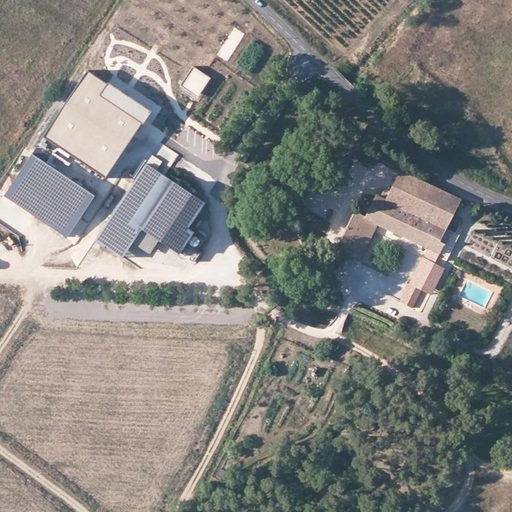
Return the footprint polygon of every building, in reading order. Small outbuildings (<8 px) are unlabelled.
[(210,79),(193,67),(181,85),(198,97),(210,79)] [(100,95),(108,83),(88,70),(44,136),(107,177),(142,123),(100,95)] [(100,95),(142,123),(151,111),(108,83),(100,95)] [(33,153),(45,161),(49,156),(37,148),(33,153)] [(73,229),(95,196),(32,154),(5,195),(15,203),(25,188),(46,201),(41,208),(73,229)] [(147,163),(116,209),(161,240),(180,253),(194,233),(188,229),(206,203),(147,163)] [(402,170),(388,198),(448,227),(461,199),(402,170)] [(25,188),(15,203),(67,237),(73,229),(41,208),(46,201),(25,188)] [(388,198),(378,193),(367,216),(356,211),(339,245),(364,257),(379,223),(429,246),(439,251),(442,253),(453,230),(448,227),(388,198)] [(161,240),(116,209),(106,224),(116,231),(106,246),(123,257),(133,243),(150,255),(161,240)] [(116,231),(106,224),(96,239),(106,246),(116,231)] [(439,251),(429,246),(424,256),(421,255),(399,301),(412,308),(422,289),(432,294),(445,265),(436,260),(439,251)] [(310,375),(317,378),(320,369),(313,366),(310,375)]
